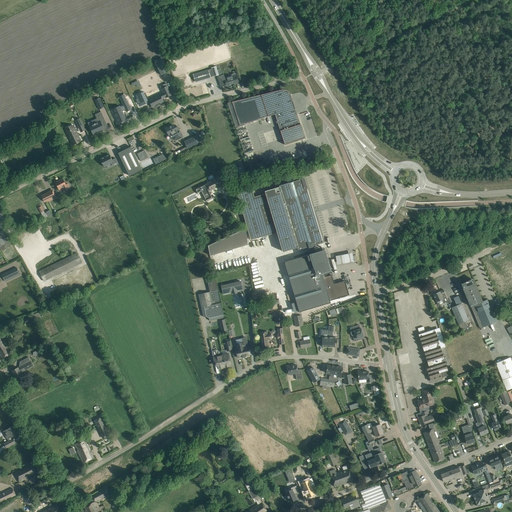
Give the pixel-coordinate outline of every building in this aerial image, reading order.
[(162,59),(155,62),(161,75),(168,71),(162,59)] [(193,74),(194,77),(195,82),(211,77),(208,69),(193,74)] [(223,75),(218,77),(219,80),(221,87),(225,85),(226,85),(226,86),(239,82),(237,77),(236,75),(235,73),(232,74),(232,76),(224,79),(224,77),(223,75)] [(112,96),(126,90),(123,83),(109,88),(112,96)] [(163,100),(166,99),(166,100),(173,97),(168,87),(162,90),(164,95),(149,102),(152,107),(156,105),(158,107),(165,104),(163,100)] [(282,89),(281,90),(228,103),(235,127),(275,114),(285,145),(305,138),(301,127),(300,127),(300,125),(300,124),(291,94),(290,93),(290,92),(289,92),(289,91),(288,91),(287,90),(286,90),(285,89),(284,89),(283,89),(282,89)] [(138,99),(136,99),(138,104),(140,103),(141,106),(148,102),(143,92),(136,95),(138,99)] [(100,97),(95,99),(100,108),(104,106),(100,97)] [(115,108),(114,109),(115,112),(114,113),(119,123),(123,121),(123,120),(126,118),(122,111),(125,110),(126,111),(127,111),(131,109),(125,98),(121,100),(121,101),(124,105),(120,107),(120,106),(115,108)] [(94,124),(90,126),(93,134),(97,133),(98,133),(98,132),(100,131),(100,132),(100,131),(104,129),(103,128),(107,126),(107,125),(102,114),(97,116),(100,121),(95,124),(95,123),(94,124)] [(166,129),(168,133),(169,135),(172,134),(175,140),(180,138),(179,136),(181,135),(178,127),(175,128),(174,125),(166,129)] [(74,128),(68,131),(70,136),(69,136),(73,144),(80,140),(74,128)] [(193,137),(185,141),(187,147),(188,148),(197,144),(200,142),(201,142),(204,140),(202,136),(199,138),(198,135),(193,137)] [(131,147),(118,153),(129,176),(142,169),(131,147)] [(146,159),(143,154),(146,153),(145,150),(137,154),(141,161),(146,159)] [(113,162),(114,164),(118,163),(116,158),(112,160),(110,154),(100,159),(104,167),(113,162)] [(153,159),(156,164),(166,159),(163,154),(153,159)] [(221,176),(196,189),(198,193),(201,191),(206,200),(212,197),(208,190),(210,189),(210,190),(224,183),(221,176)] [(237,192),(251,240),(266,236),(277,232),(283,252),(297,247),(298,250),(322,243),(308,194),(304,178),(279,186),(280,187),(265,191),(266,194),(254,197),(252,187),(237,192)] [(63,179),(56,182),(60,190),(64,188),(65,191),(70,188),(68,184),(66,185),(63,179)] [(41,195),(45,202),(48,200),(49,202),(56,198),(51,190),(41,195)] [(246,228),(208,246),(210,255),(248,244),(246,228)] [(0,231),(0,248),(2,251),(10,245),(1,231),(0,231)] [(326,251),(286,263),(301,313),(340,301),(340,299),(359,293),(354,279),(335,285),(326,251)] [(353,251),(336,254),(338,264),(354,260),(353,251)] [(77,253),(44,269),(39,272),(44,281),(81,263),(77,253)] [(461,284),(463,288),(475,316),(479,327),(484,338),(484,339),(489,350),(496,347),(487,326),(496,322),(487,300),(481,302),(479,298),(481,297),(475,285),(473,280),(470,281),(469,280),(461,284)] [(241,281),(221,286),(223,294),(231,292),(232,292),(231,291),(237,289),(237,291),(243,290),(241,281)] [(209,318),(209,321),(224,317),(222,310),(221,303),(218,290),(198,294),(203,317),(206,316),(209,318)] [(440,291),(433,294),(437,302),(443,299),(443,298),(446,297),(445,294),(445,293),(444,290),(440,291)] [(451,308),(459,324),(461,330),(468,328),(465,321),(469,320),(461,303),(451,308)] [(33,315),(33,316),(23,320),(25,324),(41,317),(39,312),(33,314),(33,315)] [(303,325),(302,315),(294,317),(295,327),(303,325)] [(222,332),(228,331),(225,319),(219,320),(222,332)] [(352,335),(354,341),(363,338),(363,336),(364,336),(361,329),(360,329),(359,325),(350,328),(351,332),(350,332),(351,335),(352,335)] [(435,329),(423,333),(418,334),(428,364),(424,365),(428,380),(442,376),(442,377),(449,375),(435,329)] [(269,347),(268,340),(271,340),(271,333),(267,333),(267,331),(260,332),(262,348),(269,347)] [(319,336),(319,343),(322,344),(322,347),(328,347),(328,334),(322,334),(322,336),(320,336),(319,336)] [(511,355),(511,340),(509,334),(499,339),(507,358),(511,355)] [(1,337),(0,336),(0,355),(2,359),(11,354),(1,337)] [(297,342),(297,344),(298,348),(311,346),(310,340),(297,342)] [(237,349),(236,349),(238,358),(242,357),(243,358),(246,357),(246,355),(251,354),(250,351),(250,349),(249,350),(249,346),(244,347),(243,343),(240,343),(239,343),(236,344),(237,349)] [(347,351),(346,354),(355,356),(356,349),(347,347),(347,351)] [(226,367),(225,360),(224,360),(223,355),(217,356),(216,350),(212,351),(215,365),(217,364),(219,369),(226,367)] [(229,354),(223,355),(224,360),(225,360),(226,367),(231,366),(229,354)] [(18,367),(16,368),(12,371),(14,374),(17,378),(22,375),(20,371),(23,369),(24,371),(33,366),(31,361),(30,361),(28,357),(24,360),(26,364),(18,368),(18,367)] [(511,376),(511,361),(510,357),(496,363),(507,391),(511,388),(511,376)] [(291,366),(291,365),(287,366),(288,375),(296,374),(297,380),(303,379),(301,369),(298,370),(297,365),(291,366)] [(327,365),(326,373),(330,373),(330,376),(333,376),(334,374),(335,366),(327,365)] [(332,380),(331,385),(332,387),(334,387),(335,381),(337,382),(338,380),(339,377),(341,378),(342,372),(343,367),(335,366),(334,374),(333,376),(333,380),(332,380)] [(313,367),(307,370),(314,382),(319,379),(313,367)] [(363,370),(358,371),(358,376),(358,380),(359,383),(367,382),(368,382),(373,382),(372,375),(369,375),(368,371),(363,372),(363,370)] [(258,379),(256,375),(249,380),(255,390),(262,385),(264,389),(269,386),(262,376),(258,379)] [(321,378),(320,385),(323,385),(322,389),(327,389),(327,386),(332,387),(331,385),(332,380),(321,378)] [(255,390),(249,380),(242,384),(244,387),(240,390),(246,400),(250,398),(248,394),(255,390)] [(504,387),(499,389),(505,405),(509,403),(509,401),(510,400),(507,391),(506,392),(504,387)] [(424,398),(417,400),(420,409),(428,407),(428,406),(434,404),(430,390),(422,391),(424,398)] [(483,402),(480,403),(485,416),(488,415),(486,408),(486,409),(483,402)] [(478,429),(479,431),(481,435),(488,432),(485,425),(483,421),(484,420),(479,407),(474,409),(475,414),(475,415),(478,423),(478,422),(481,427),(478,429)] [(418,417),(421,425),(434,420),(432,415),(428,416),(427,414),(429,414),(428,410),(421,413),(422,416),(418,417)] [(499,423),(502,422),(499,416),(497,417),(495,414),(492,415),(494,422),(492,424),(494,429),(495,431),(498,429),(498,428),(500,427),(500,426),(499,423)] [(352,431),(345,419),(344,420),(342,416),(333,420),(336,425),(338,424),(345,435),(352,431)] [(464,435),(467,444),(474,441),(473,435),(472,435),(471,431),(473,430),(468,417),(466,418),(468,424),(466,425),(468,432),(467,432),(468,433),(464,435)] [(95,421),(103,438),(109,435),(101,418),(95,421)] [(369,428),(367,424),(362,427),(370,444),(375,442),(373,438),(370,432),(371,432),(374,431),(376,436),(383,434),(380,424),(372,427),(369,428)] [(4,443),(5,445),(0,448),(0,450),(1,451),(15,443),(12,437),(17,433),(13,426),(7,429),(8,430),(4,432),(6,435),(6,434),(8,438),(9,438),(8,439),(8,440),(4,443)] [(433,429),(423,432),(430,448),(439,445),(433,429)] [(77,451),(83,463),(93,458),(85,439),(74,444),(76,448),(78,447),(79,449),(77,451)] [(439,445),(430,448),(435,462),(445,459),(443,454),(439,445)] [(326,447),(328,453),(326,454),(331,466),(336,465),(328,446),(326,447)] [(379,447),(373,450),(375,455),(375,456),(367,459),(370,468),(378,464),(379,464),(385,462),(385,461),(385,462),(381,452),(379,447)] [(511,464),(511,458),(509,451),(507,452),(507,451),(502,454),(507,466),(511,464)] [(492,457),(487,460),(490,465),(491,465),(492,466),(494,465),(496,468),(498,467),(499,470),(503,468),(503,467),(501,462),(500,461),(498,456),(493,458),(492,457)] [(478,464),(471,467),(473,471),(474,474),(478,472),(479,473),(484,471),(486,474),(489,483),(493,482),(490,476),(489,473),(488,470),(486,465),(483,466),(481,461),(477,463),(478,464)] [(34,463),(29,465),(14,473),(17,479),(19,478),(21,481),(38,472),(34,463)] [(458,466),(450,469),(453,479),(462,476),(460,471),(466,469),(464,464),(458,466)] [(349,468),(339,472),(343,484),(353,480),(349,468)] [(295,480),(290,469),(285,471),(290,482),(295,480)] [(453,479),(450,469),(440,473),(444,482),(445,482),(453,479)] [(408,473),(414,487),(421,483),(415,470),(408,473)] [(412,481),(408,473),(407,471),(401,474),(403,479),(401,479),(403,483),(404,482),(406,486),(397,490),(399,494),(408,490),(414,487),(412,481)] [(343,484),(339,472),(330,475),(335,487),(343,484)] [(304,481),(299,483),(304,493),(305,493),(307,497),(314,494),(311,487),(314,486),(310,478),(307,479),(308,481),(307,481),(305,482),(304,481)] [(493,482),(488,485),(489,488),(497,485),(502,483),(501,479),(499,480),(496,481),(493,482)] [(254,498),(258,505),(245,511),(264,511),(267,511),(258,496),(259,496),(251,483),(246,486),(249,491),(248,491),(253,499),(254,498)] [(378,511),(382,511),(384,511),(391,509),(388,501),(386,502),(379,484),(360,491),(365,503),(361,504),(364,511),(361,511),(360,511),(378,511)] [(296,486),(286,490),(291,501),(296,499),(295,495),(299,493),(296,486)] [(0,495),(0,502),(0,503),(16,495),(12,488),(0,494),(0,495),(0,496),(0,495)] [(393,496),(390,489),(383,492),(386,499),(393,496)] [(473,494),(475,500),(488,495),(485,489),(477,492),(477,493),(473,494)] [(93,495),(96,501),(106,496),(103,490),(93,495)] [(423,496),(417,500),(424,511),(439,511),(427,493),(423,496)] [(354,508),(359,506),(355,494),(341,500),(345,508),(350,506),(349,504),(352,503),(354,508)] [(490,502),(489,499),(491,498),(490,495),(488,495),(475,500),(477,506),(484,504),(490,502)] [(504,495),(500,497),(492,499),(493,504),(503,500),(506,500),(504,495)] [(85,510),(85,511),(97,511),(93,502),(83,507),(84,508),(85,508),(86,510),(85,510)]
